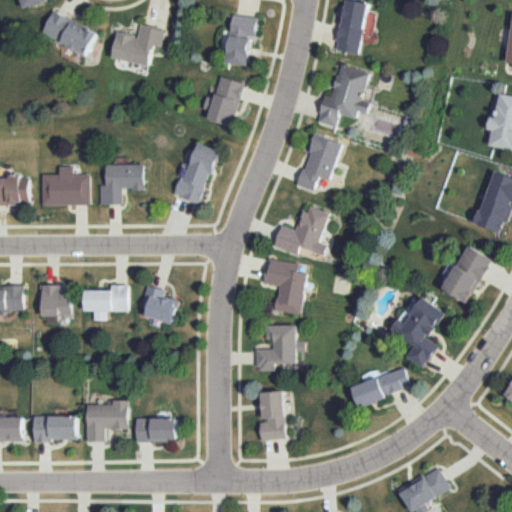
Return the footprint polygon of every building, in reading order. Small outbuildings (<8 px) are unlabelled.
[(22,0),(25,8),(49,1),(48,0),(22,0)] [(363,0),(347,0),(338,50),(362,54),(373,2),(363,0)] [(54,8),(44,32),(87,53),(99,32),(54,8)] [(232,13),(229,33),(223,32),(221,47),(224,47),(222,60),(244,63),(249,33),(254,34),(256,16),(232,13)] [(119,29),(113,57),(150,66),(153,53),(160,55),(168,28),(142,23),(140,35),(119,29)] [(343,62),(374,74),(361,123),(341,113),(339,125),(320,124),(327,94),(343,62)] [(220,75),(243,82),(233,115),(228,114),(225,123),(205,116),(213,92),(214,92),(220,75)] [(511,92),(501,91),(492,146),(511,152),(511,92)] [(315,133),(345,144),(317,193),(299,183),(315,133)] [(197,141),(218,149),(208,173),(207,172),(195,202),(172,192),(179,175),(182,176),(197,141)] [(105,163),(105,183),(100,183),(100,202),(122,202),(122,186),(131,186),(131,189),(142,189),(142,162),(105,163)] [(492,166),(511,172),(511,205),(508,217),(503,215),(499,228),(474,219),(492,166)] [(92,203),(94,172),(41,172),(41,210),(92,203)] [(0,202),(28,201),(30,177),(0,174),(0,202)] [(311,203),(332,214),(322,244),(329,245),(326,255),(301,247),(300,255),(275,245),(282,224),(299,230),(311,203)] [(470,245),(496,258),(470,304),(446,288),(470,245)] [(268,260),(310,265),(303,316),(279,312),(281,283),(265,282),(268,260)] [(71,314),(71,292),(65,292),(65,287),(58,287),(58,283),(42,282),(42,314),(71,314)] [(129,309),(129,283),(112,283),(112,289),(84,289),(84,309),(129,309)] [(171,322),(178,300),(163,295),(165,289),(147,283),(140,305),(145,306),(143,313),(171,322)] [(0,308),(23,308),(23,284),(1,284),(1,287),(0,287),(0,308)] [(421,294),(444,311),(437,321),(435,320),(432,324),(434,325),(427,334),(425,333),(424,335),(437,344),(422,366),(406,355),(413,344),(388,327),(396,316),(402,321),(421,294)] [(264,324),(299,325),(299,370),(258,371),(257,347),(272,349),(264,324)] [(403,365),(410,383),(383,393),(384,396),(358,406),(350,386),(403,365)] [(290,437),(285,389),(264,391),(262,423),(262,443),(290,437)] [(131,429),(131,398),(114,397),(90,403),(89,443),(108,438),(109,429),(131,429)] [(80,441),(82,413),(34,414),(36,442),(56,442),(80,441)] [(0,440),(26,441),(27,416),(0,415),(0,440)] [(180,437),(178,417),(139,415),(138,441),(180,437)] [(417,511),(422,511),(429,508),(426,502),(451,487),(439,467),(398,491),(410,510),(415,507),(417,511)]
